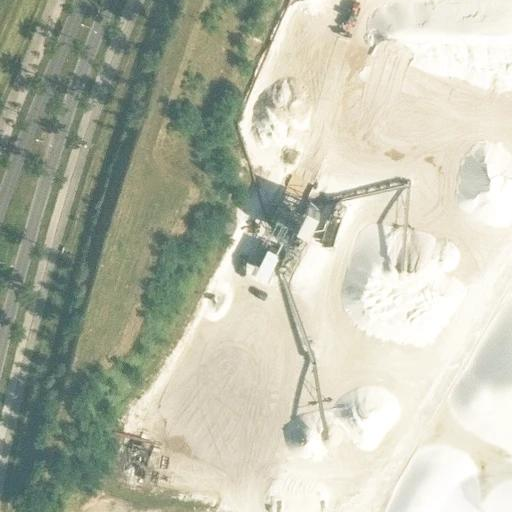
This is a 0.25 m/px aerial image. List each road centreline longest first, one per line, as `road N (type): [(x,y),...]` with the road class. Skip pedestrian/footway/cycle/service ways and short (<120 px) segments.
road 1 (secondary): [(0,351),(56,144),(110,0)]
road 2 (secondary): [(82,0),(0,214)]
